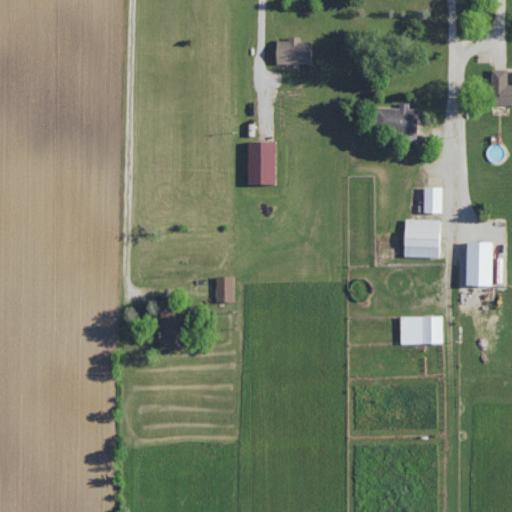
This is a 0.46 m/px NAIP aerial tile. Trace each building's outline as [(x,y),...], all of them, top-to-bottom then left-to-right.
[(312,39),(302,39),(302,35),(288,35),(288,38),(277,39),(278,62),(312,61),(312,39)] [(511,82),(507,83),(508,68),(492,67),(491,102),(511,103),(511,82)] [(400,107),(377,105),(376,127),(418,130),(420,107),(410,107),(410,101),(400,100),(400,107)] [(277,140),(249,140),(248,183),(276,183),(277,140)] [(425,211),(443,211),(443,185),(425,185),(425,211)] [(441,256),(441,218),(406,217),(405,255),(441,256)] [(467,284),(493,284),(494,240),(468,240),(467,284)] [(217,301),(235,300),(235,275),(217,275),(217,301)] [(160,307),(162,349),(184,348),(183,306),(160,307)] [(443,314),(401,315),(402,343),(443,342),(443,314)]
